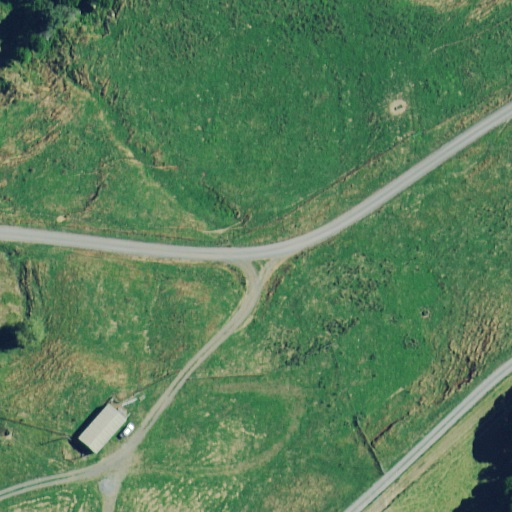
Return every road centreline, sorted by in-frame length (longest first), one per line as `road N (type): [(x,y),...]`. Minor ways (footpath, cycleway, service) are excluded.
road 1 (unknown): [(511,119),(346,210),(295,229)]
road 2 (unknown): [(511,358),(338,511)]
road 3 (unknown): [(0,488),(114,460),(118,444),(167,393)]
